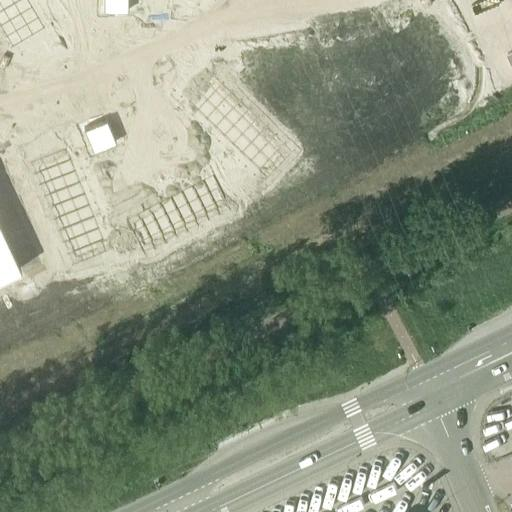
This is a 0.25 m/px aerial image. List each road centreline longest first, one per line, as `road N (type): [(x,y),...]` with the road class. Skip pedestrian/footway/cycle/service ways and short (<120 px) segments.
road 1 (tertiary): [(422,375),(135,511)]
road 2 (tertiary): [(209,511),(435,405)]
